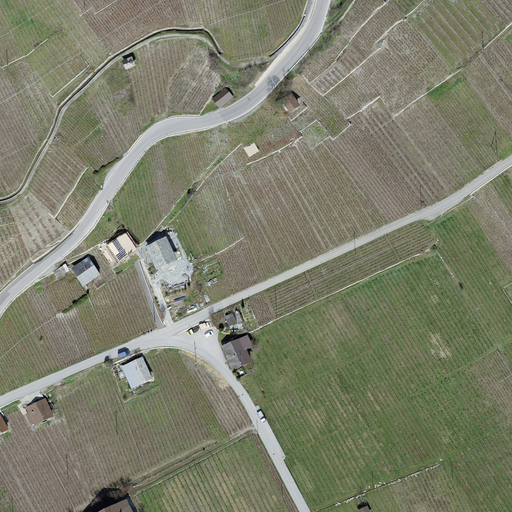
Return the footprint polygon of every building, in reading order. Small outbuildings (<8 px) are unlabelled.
[(135,60),(126,66),(131,74),(140,67),(135,60)] [(221,106),(233,94),(225,86),(213,97),(221,106)] [(284,102),(288,109),(299,103),(295,96),(284,102)] [(157,269),(179,260),(168,235),(146,244),(157,269)] [(128,237),(111,249),(124,266),(140,253),(128,237)] [(90,259),(73,271),(87,290),(103,278),(90,259)] [(249,339),(226,351),(237,374),(261,363),(249,339)] [(144,359),(122,370),(133,393),(155,382),(144,359)] [(49,402),(30,411),(39,430),(58,421),(49,402)] [(2,416),(0,417),(0,439),(12,432),(2,416)]
